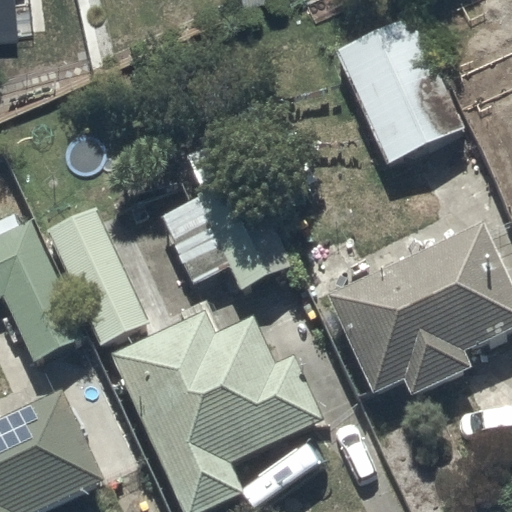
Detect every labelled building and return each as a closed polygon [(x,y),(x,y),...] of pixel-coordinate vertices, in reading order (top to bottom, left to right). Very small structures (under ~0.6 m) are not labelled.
[(415,25),(338,60),(392,176),(468,141),(415,25)] [(297,276),(227,131),(182,153),(206,204),(164,225),(196,291),(232,274),(245,301),(297,276)] [(102,217),(51,240),(104,358),(155,336),(102,217)] [(0,310),(6,308),(15,327),(0,334),(0,358),(13,387),(38,376),(36,371),(87,348),(32,230),(26,233),(18,218),(0,226),(0,310)] [(511,297),(483,237),(334,308),(376,407),(405,394),(413,409),(475,380),(469,366),(511,345),(511,297)] [(207,324),(111,368),(179,511),(242,511),(248,509),(233,476),(327,433),(297,367),(278,376),(257,329),(217,347),(207,324)] [(66,511),(108,492),(64,401),(0,431),(0,511),(66,511)]
